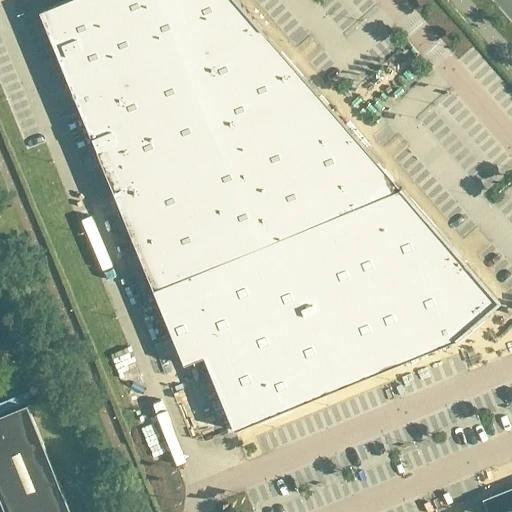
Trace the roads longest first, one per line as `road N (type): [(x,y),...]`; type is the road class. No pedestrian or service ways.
road 1 (unclassified): [(197,511),(202,499),(511,372)]
road 2 (unclassified): [(511,152),(379,0)]
road 3 (unclassified): [(511,449),(361,511)]
